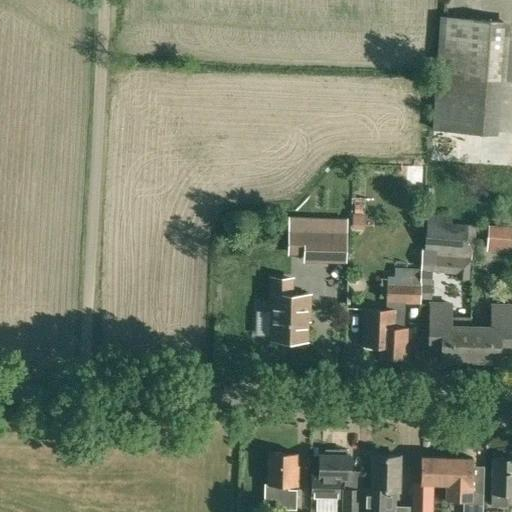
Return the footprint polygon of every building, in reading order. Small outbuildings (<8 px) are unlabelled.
[(495,133),(503,21),(441,17),(433,129),(495,133)] [(421,249),(420,268),(420,270),(432,271),(456,273),(455,278),(469,279),(470,264),(472,264),(476,225),(451,223),(451,215),(427,213),(427,222),(426,222),(425,249),(421,249)] [(511,253),(511,247),(511,226),(488,224),(486,251),(511,253)] [(346,263),(347,231),(288,229),(287,254),(303,255),(303,262),(346,263)] [(419,296),(420,270),(420,268),(396,267),(396,273),(388,273),(387,308),(363,308),(361,345),(362,346),(363,349),(372,349),(374,346),(379,346),(379,357),(406,358),(407,327),(405,327),(407,301),(419,301),(419,296)] [(432,271),(420,270),(419,296),(432,296),(432,271)] [(256,311),(256,335),(272,335),(272,339),(305,340),(306,319),(308,319),(308,295),(293,295),(293,283),(293,276),(270,276),(269,294),(271,294),(271,311),(256,311)] [(469,360),(470,325),(451,325),(451,301),(428,301),(427,342),(427,355),(440,356),(440,359),(469,360)] [(470,325),(469,360),(499,360),(499,355),(511,356),(511,346),(511,302),(491,302),(490,326),(470,325)] [(318,453),(318,472),(311,472),(310,496),(339,497),(340,479),(349,479),(349,454),(347,454),(347,449),(332,449),(332,453),(318,453)] [(297,486),(298,465),(296,465),(297,452),(268,452),(267,484),(264,483),(263,501),(267,501),(267,509),(296,510),(297,489),(296,489),(288,489),(288,486),(297,486)] [(399,490),(400,455),(372,455),(371,486),(361,486),(360,511),(395,511),(396,490),(399,490)] [(446,483),(447,457),(420,456),(419,483),(420,483),(419,498),(433,499),(433,483),(446,483)] [(446,483),(445,498),(462,499),(472,499),(471,508),(483,509),(485,466),(473,465),(473,458),(447,457),(446,483)] [(511,458),(492,458),(491,494),(490,506),(506,506),(506,503),(511,503),(511,458)] [(359,511),(360,489),(342,489),(341,511),(359,511)]
